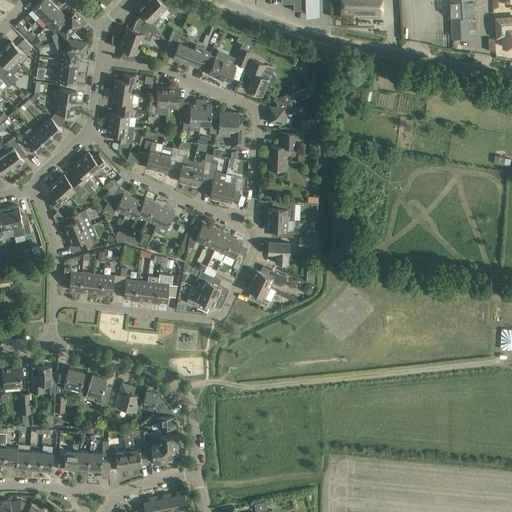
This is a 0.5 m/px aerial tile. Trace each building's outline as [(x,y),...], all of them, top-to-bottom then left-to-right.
[(53,3),(49,0),(40,0),(32,9),(40,17),(53,3)] [(159,15),(162,19),(170,11),(174,15),(179,11),(168,0),(166,0),(163,3),(159,0),(146,0),(145,1),(159,15)] [(317,0),(280,0),(281,0),(289,0),(292,0),(293,7),(305,7),(305,14),(319,14),(319,13),(318,13),(317,0)] [(357,13),(381,13),(381,0),(337,0),(337,3),(339,6),(342,6),(342,10),(357,10),(357,13)] [(448,0),(450,17),(451,17),(452,38),(469,37),(468,16),(474,16),(472,0),(448,0)] [(162,19),(159,15),(145,1),(137,9),(147,19),(142,25),(152,31),(164,20),(162,19)] [(61,11),(53,3),(40,17),(48,25),(61,11)] [(68,18),(61,11),(48,25),(55,32),(68,18)] [(72,15),(68,18),(58,29),(66,37),(80,23),(72,15)] [(511,17),(496,18),(497,36),(503,36),(503,47),(511,46),(511,17)] [(27,29),(19,21),(15,25),(23,33),(26,30),(27,29)] [(158,35),(152,31),(142,25),(139,32),(126,27),(122,37),(141,44),(143,38),(150,41),(150,37),(157,39),(158,35)] [(34,38),(26,30),(23,33),(31,41),(34,38)] [(252,47),(255,40),(246,36),(243,43),(252,47)] [(137,54),(141,44),(122,37),(119,48),(132,52),(129,59),(144,61),(145,57),(137,54)] [(23,38),(18,43),(27,52),(33,47),(23,38)] [(38,38),(33,42),(38,47),(42,42),(38,38)] [(85,52),(87,41),(67,38),(66,48),(80,50),(80,52),(85,52)] [(17,63),(25,55),(11,41),(3,49),(17,63)] [(198,66),(205,48),(195,44),(194,48),(179,42),(172,58),(189,65),(189,63),(198,66)] [(66,48),(62,48),(60,60),(79,63),(80,52),(80,50),(66,48)] [(236,63),(244,66),(250,51),(242,48),(236,63)] [(17,63),(3,49),(0,52),(0,61),(6,68),(3,72),(13,82),(17,77),(15,74),(15,73),(21,66),(17,63)] [(236,66),(215,57),(209,73),(223,79),(223,78),(230,80),(236,66)] [(266,65),(251,59),(245,74),(252,77),(247,89),(262,95),(266,85),(268,85),(272,84),(275,83),(276,79),(276,76),(273,73),(264,69),(266,65)] [(79,63),(60,60),(58,70),(77,73),(79,63)] [(77,73),(58,70),(57,81),(76,84),(77,73)] [(136,76),(123,74),(122,80),(115,79),(113,89),(133,92),(139,93),(140,83),(135,82),(136,76)] [(13,82),(5,75),(0,79),(0,78),(0,84),(3,82),(8,87),(13,82)] [(167,107),(168,87),(157,86),(156,101),(150,100),(148,112),(155,113),(156,107),(167,107)] [(277,105),(277,107),(274,106),(274,109),(269,109),(268,122),(285,123),(285,115),(295,111),(291,101),(290,98),(293,97),(294,99),(295,102),(308,97),(308,96),(312,94),(309,86),(275,99),(277,105)] [(179,88),(168,87),(167,107),(178,108),(178,112),(183,112),(184,99),(178,98),(179,88)] [(76,91),(58,89),(56,101),(75,103),(76,91)] [(131,102),(133,92),(113,89),(112,100),(119,101),(118,107),(132,109),(133,102),(131,102)] [(27,96),(22,91),(18,95),(23,100),(27,96)] [(34,94),(30,97),(34,101),(38,97),(39,92),(34,91),(34,94)] [(183,113),(182,138),(189,139),(190,123),(199,123),(201,99),(196,99),(195,104),(190,103),(189,113),(183,113)] [(206,100),(201,99),(199,123),(210,124),(210,132),(216,132),(217,117),(211,116),(212,104),(206,104),(206,100)] [(75,103),(56,101),(55,113),(73,116),(75,103)] [(27,107),(24,103),(19,107),(23,111),(27,107)] [(132,109),(118,107),(117,113),(110,112),(108,123),(128,125),(130,115),(131,116),(132,109)] [(239,112),(219,111),(218,129),(232,129),(231,147),(243,148),(245,117),(239,117),(239,112)] [(50,117),(42,124),(54,137),(62,130),(50,117)] [(128,125),(108,123),(107,133),(114,134),(113,140),(132,143),(134,126),(128,125)] [(42,124),(34,131),(46,144),(54,137),(42,124)] [(25,132),(28,136),(26,139),(31,144),(37,152),(46,144),(34,131),(30,127),(25,132)] [(297,134),(281,133),(280,146),(269,145),(269,151),(267,151),(267,154),(269,154),(268,168),(279,169),(279,167),(285,168),(286,147),(296,148),(297,134)] [(13,136),(0,146),(0,147),(3,152),(15,168),(24,162),(16,150),(21,147),(13,136)] [(162,145),(163,143),(146,139),(143,152),(149,154),(145,167),(156,170),(160,150),(161,150),(162,145)] [(156,170),(167,172),(170,159),(176,160),(177,154),(179,147),(173,146),(172,148),(169,147),(162,145),(161,150),(160,150),(156,170)] [(134,163),(137,153),(130,151),(127,160),(134,163)] [(15,168),(3,152),(0,154),(0,166),(6,175),(15,168)] [(89,152),(81,159),(94,173),(101,167),(105,173),(111,168),(98,153),(94,158),(89,152)] [(213,154),(206,153),(205,160),(203,159),(199,163),(199,162),(194,161),(188,183),(199,186),(202,172),(208,174),(211,161),(213,155),(213,154)] [(184,155),(177,154),(176,160),(175,166),(181,167),(178,181),(188,183),(194,161),(188,160),(186,157),(184,156),(184,155)] [(90,178),(94,173),(81,159),(73,166),(78,172),(73,176),(86,190),(91,195),(95,190),(91,186),(94,182),(90,178)] [(208,174),(206,182),(212,184),(209,198),(220,200),(225,180),(218,179),(220,172),(216,171),(218,163),(211,161),(208,174)] [(86,190),(73,176),(69,180),(64,174),(56,181),(69,196),(73,193),(76,195),(77,196),(79,196),(81,195),(86,190)] [(230,182),(225,180),(220,200),(231,203),(234,189),(240,190),(243,178),(231,176),(230,182)] [(69,196),(56,181),(48,188),(53,194),(48,198),(57,208),(62,204),(62,203),(69,196)] [(108,189),(113,195),(118,188),(114,183),(108,189)] [(104,196),(109,200),(112,195),(108,191),(104,196)] [(125,214),(133,197),(123,192),(120,198),(113,195),(103,209),(113,214),(115,209),(125,214)] [(135,218),(143,202),(133,197),(125,214),(135,218)] [(144,198),(143,202),(137,215),(147,219),(154,203),(144,198)] [(295,202),(282,202),(282,208),(268,207),(267,218),(294,219),(295,202)] [(147,219),(157,224),(164,207),(154,203),(147,219)] [(19,205),(8,208),(12,229),(13,229),(14,236),(31,232),(27,215),(21,216),(19,205)] [(154,230),(164,234),(174,212),(164,207),(157,224),(154,230)] [(2,231),(12,229),(8,208),(0,209),(0,234),(2,234),(2,231)] [(70,223),(63,225),(68,235),(86,228),(92,225),(86,209),(80,212),(77,213),(68,217),(70,223)] [(293,230),(293,219),(267,218),(267,230),(281,230),(280,236),(294,237),(294,230),(293,230)] [(212,227),(202,223),(195,240),(189,237),(187,246),(193,248),(196,240),(205,244),(212,227)] [(86,228),(68,235),(72,245),(78,242),(81,249),(82,248),(91,245),(93,244),(99,241),(92,225),(86,228)] [(222,232),(212,227),(205,244),(215,249),(222,232)] [(127,236),(118,231),(115,237),(117,242),(125,241),(127,236)] [(150,235),(142,231),(137,242),(145,246),(150,235)] [(139,236),(129,232),(127,236),(125,241),(136,244),(139,236)] [(211,256),(221,261),(225,253),(232,237),(222,232),(215,249),(211,256)] [(109,234),(106,240),(112,243),(115,237),(109,234)] [(242,241),(232,237),(225,253),(235,258),(242,241)] [(298,246),(310,247),(311,238),(299,237),(298,246)] [(290,255),(290,243),(268,242),(268,254),(276,254),(276,263),(287,264),(288,255),(290,255)] [(243,258),(238,256),(233,267),(238,269),(243,258)] [(184,263),(183,269),(189,272),(192,266),(184,263)] [(206,265),(203,272),(212,276),(214,276),(217,270),(206,265)] [(71,268),(64,267),(63,279),(70,280),(69,290),(79,291),(82,272),(71,271),(71,268)] [(287,277),(271,270),(269,275),(256,269),(251,279),(270,288),(272,282),(278,285),(280,286),(281,285),(283,285),(284,284),(287,277)] [(203,272),(201,270),(196,279),(200,281),(197,288),(218,297),(222,287),(210,281),(212,276),(203,272)] [(233,277),(217,270),(216,273),(232,280),(233,277)] [(92,273),(82,272),(79,291),(90,292),(92,273)] [(103,274),(92,273),(90,292),(101,293),(103,274)] [(114,276),(103,274),(101,293),(112,294),(114,276)] [(0,285),(17,283),(16,275),(0,277),(0,285)] [(137,280),(126,279),(124,298),(134,299),(137,280)] [(265,297),(270,288),(251,279),(246,289),(259,295),(257,301),(268,306),(271,300),(265,297)] [(147,281),(137,280),(134,299),(145,300),(147,281)] [(158,283),(147,281),(145,300),(156,301),(158,283)] [(169,284),(158,283),(156,301),(167,303),(169,284)] [(303,289),(305,292),(308,294),(311,292),(312,289),(311,286),(308,285),(305,286),(303,289)] [(218,297),(197,288),(194,294),(190,293),(186,302),(198,307),(200,301),(213,307),(218,297)] [(176,309),(185,310),(186,306),(178,301),(176,309)] [(51,365),(37,365),(37,378),(31,378),(31,393),(44,393),(44,384),(51,384),(51,365)] [(20,366),(2,367),(4,388),(22,386),(20,366)] [(80,389),(84,371),(68,367),(63,389),(69,390),(70,387),(80,389)] [(107,378),(92,374),(87,393),(97,396),(95,402),(106,405),(111,388),(104,386),(107,378)] [(135,387),(122,383),(119,392),(118,392),(114,409),(127,412),(128,409),(136,411),(140,396),(138,395),(138,394),(134,393),(135,387)] [(149,388),(147,388),(142,405),(155,408),(157,411),(168,403),(163,398),(160,394),(158,393),(149,390),(149,388)] [(20,394),(21,414),(30,413),(29,393),(20,394)] [(65,396),(56,396),(55,411),(64,412),(65,396)] [(172,408),(168,403),(157,411),(158,414),(159,428),(177,427),(177,424),(175,424),(175,415),(174,415),(174,412),(171,408),(172,408)] [(132,427),(134,428),(141,424),(136,420),(132,427)] [(158,444),(151,445),(154,463),(170,460),(172,458),(169,456),(173,450),(176,453),(178,451),(178,435),(160,434),(160,442),(158,444)] [(66,455),(58,454),(57,469),(64,469),(64,467),(77,468),(78,451),(78,443),(73,443),(72,446),(74,448),(74,450),(66,450),(66,455)] [(141,463),(148,462),(145,446),(137,447),(136,443),(126,445),(127,450),(130,467),(141,465),(141,463)] [(16,464),(17,447),(5,447),(4,463),(16,464)] [(28,468),(29,451),(18,450),(18,447),(17,447),(16,464),(16,467),(28,468)] [(96,471),(96,469),(101,470),(101,468),(109,468),(110,468),(108,451),(103,450),(102,453),(90,452),(89,469),(89,471),(96,471)] [(130,467),(127,450),(115,451),(114,450),(108,451),(110,468),(117,467),(117,469),(130,467)] [(40,469),(41,452),(29,451),(28,468),(40,469)] [(89,469),(90,452),(78,451),(77,468),(89,469)] [(52,469),(54,452),(41,452),(40,469),(52,469)] [(188,510),(184,491),(176,492),(177,496),(171,497),(174,511),(189,511),(189,510),(188,510)] [(174,511),(171,497),(170,493),(162,495),(163,498),(157,499),(159,511),(174,511)] [(159,511),(157,499),(157,496),(148,498),(149,501),(143,502),(145,510),(141,511),(159,511)] [(0,501),(0,504),(1,511),(12,511),(10,502),(10,499),(0,501)] [(26,511),(30,505),(21,500),(10,502),(12,511),(26,511)] [(266,509),(264,501),(254,503),(256,511),(266,509)] [(38,511),(40,508),(31,503),(30,505),(26,511),(38,511)]
